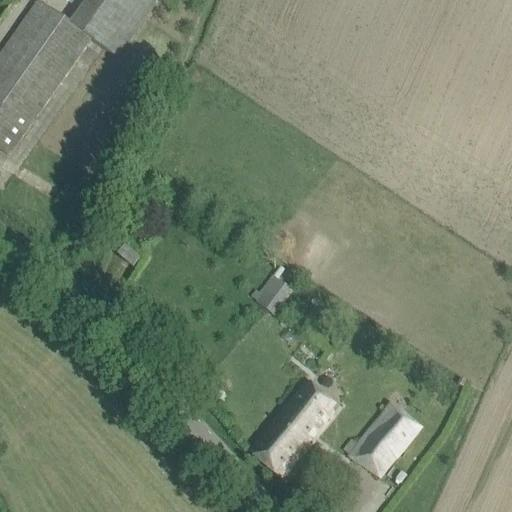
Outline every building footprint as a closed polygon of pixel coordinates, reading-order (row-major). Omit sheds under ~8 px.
[(148,0),(89,0),(71,25),(115,58),(154,4),(148,0)] [(35,3),(0,54),(0,150),(9,157),(89,40),(35,3)] [(125,248),(118,256),(133,268),(140,260),(125,248)] [(274,315),(294,290),(274,274),(259,292),(255,289),(251,295),(274,315)] [(290,344),(298,334),(290,328),(282,337),(290,344)] [(312,383),(250,455),(279,478),(340,407),(312,383)] [(391,403),(348,455),(380,481),(423,430),(391,403)]
